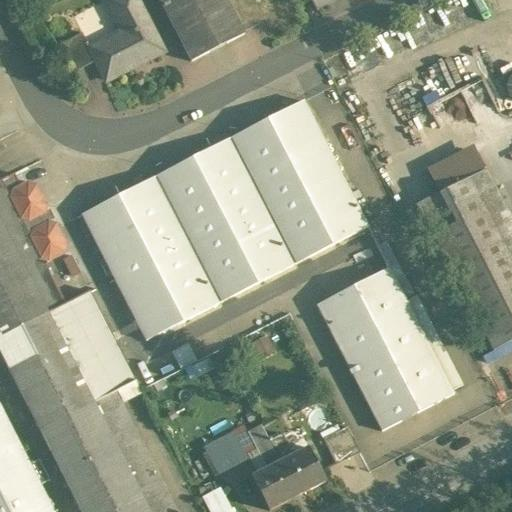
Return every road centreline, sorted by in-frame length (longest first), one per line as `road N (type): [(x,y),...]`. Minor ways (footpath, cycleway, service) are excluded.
road 1 (unclassified): [(0,32),(50,111),(79,129),(113,135),(151,125),(399,0)]
road 2 (unclassified): [(511,442),(377,511)]
